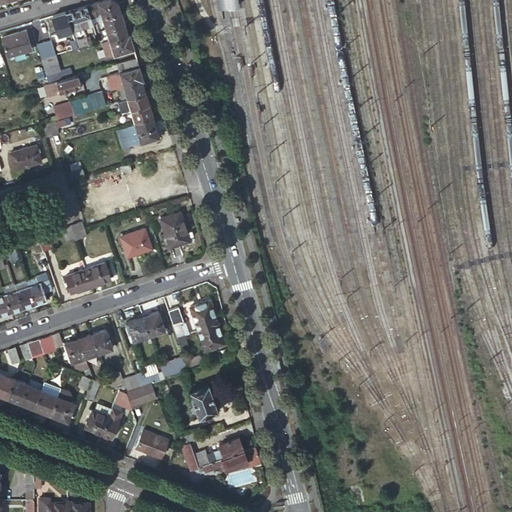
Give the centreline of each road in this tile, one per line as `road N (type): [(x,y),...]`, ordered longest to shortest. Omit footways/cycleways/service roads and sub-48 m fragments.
road 1 (tertiary): [(148,0),(233,261)]
road 2 (tertiary): [(233,261),(298,511)]
road 3 (residential): [(233,261),(0,340)]
road 4 (residential): [(0,193),(59,177),(73,219),(0,243)]
road 5 (secondary): [(121,479),(0,431)]
